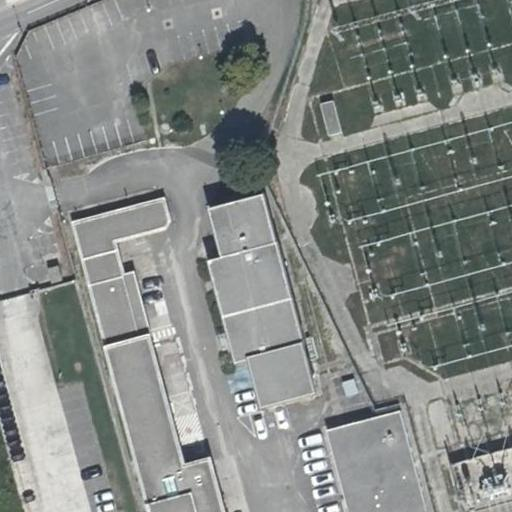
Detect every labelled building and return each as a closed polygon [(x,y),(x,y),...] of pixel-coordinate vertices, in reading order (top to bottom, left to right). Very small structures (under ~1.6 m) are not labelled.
[(334,104),(322,107),(332,140),(344,136),(334,104)] [(206,258),(234,364),(248,360),(260,405),(317,390),(263,194),(208,210),(220,254),(206,258)] [(170,219),(166,200),(76,225),(90,277),(154,511),(229,511),(214,459),(187,466),(150,334),(145,334),(118,241),(161,230),(170,219)] [(429,511),(401,414),(329,434),(350,511),(429,511)] [(511,445),(444,462),(457,511),(458,511),(511,498),(511,445)]
